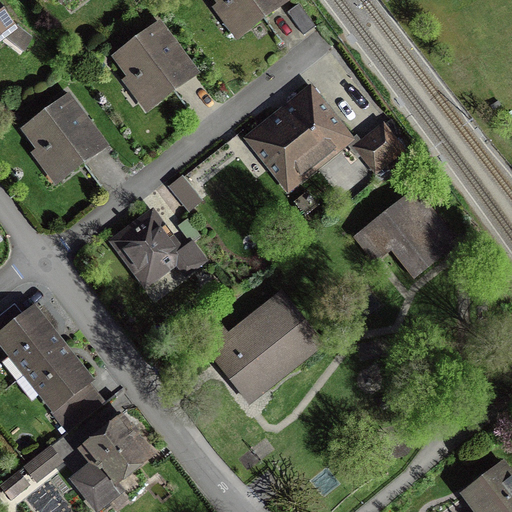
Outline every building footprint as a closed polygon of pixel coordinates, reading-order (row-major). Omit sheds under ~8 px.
[(242,27),(261,14),(263,17),(284,1),(283,0),(219,0),(224,6),(226,5),(242,27)] [(288,12),(304,35),(316,27),(299,4),(288,12)] [(0,37),(14,27),(0,6),(0,37)] [(170,86),(173,89),(194,73),(160,27),(118,58),(134,79),(136,78),(152,99),(170,86)] [(327,147),(333,149),(348,136),(314,93),(300,104),(300,108),(255,145),(259,150),(265,145),(276,159),(274,164),(286,178),(294,179),(311,166),(311,160),(327,147)] [(82,162),(104,145),(69,100),(27,131),(43,152),(45,150),(61,172),(79,158),(82,162)] [(357,147),(376,171),(403,150),(384,127),(357,147)] [(171,187),(189,209),(201,200),(183,178),(171,187)] [(444,254),(440,249),(454,238),(416,190),(372,225),(414,277),(444,254)] [(118,243),(146,281),(180,255),(152,217),(118,243)] [(203,345),(250,402),(321,343),(281,294),(229,337),(222,329),(203,345)] [(0,334),(0,338),(27,372),(58,347),(50,337),(53,335),(32,309),(24,316),(15,304),(0,315),(0,333),(1,334),(0,334)] [(69,356),(67,358),(58,347),(27,372),(16,381),(32,400),(42,392),(55,409),(90,382),(69,356)] [(75,480),(91,500),(149,454),(122,420),(85,450),(96,463),(75,480)] [(51,448),(27,468),(37,481),(62,461),(51,448)] [(511,511),(511,478),(502,465),(466,492),(480,511),(511,511)] [(18,474),(2,486),(11,497),(27,485),(18,474)]
